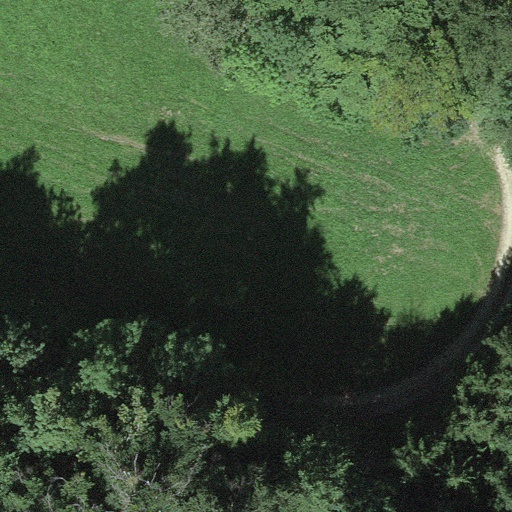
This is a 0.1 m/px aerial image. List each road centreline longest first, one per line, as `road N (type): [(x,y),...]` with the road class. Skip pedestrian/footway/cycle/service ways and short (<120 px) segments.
road 1 (track): [(0,303),(139,339),(319,420),(406,394),(465,348),(511,266)]
road 2 (track): [(511,147),(483,0)]
